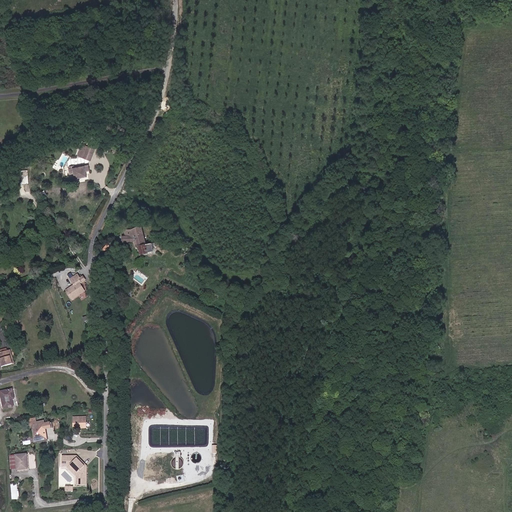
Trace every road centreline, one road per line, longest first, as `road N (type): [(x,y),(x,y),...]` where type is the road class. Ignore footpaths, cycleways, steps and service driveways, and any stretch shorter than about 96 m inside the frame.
road 1 (unclassified): [(173,0),(158,108),(91,246),(107,392),(105,511)]
road 2 (track): [(435,0),(386,181),(367,423),(353,479),(367,511)]
road 3 (unknown): [(167,66),(0,96)]
